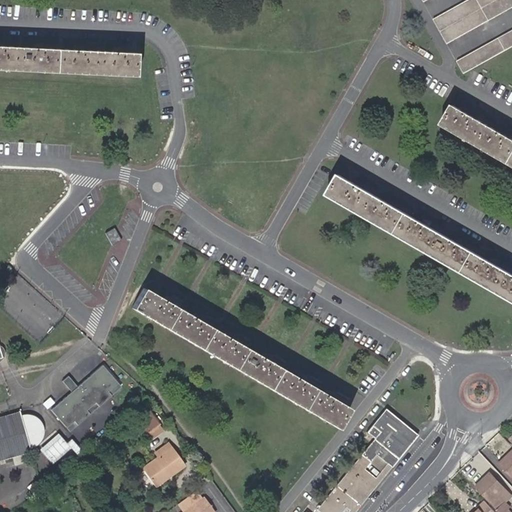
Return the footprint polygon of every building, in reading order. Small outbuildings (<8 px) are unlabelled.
[(511,0),(467,0),(434,18),(447,42),(511,6),(511,0)] [(511,30),(457,61),(464,73),(511,46),(511,30)] [(0,67),(134,73),(135,51),(118,50),(112,50),(78,48),(72,48),(39,47),(33,47),(0,45),(0,67)] [(511,138),(507,135),(502,133),(474,117),(469,114),(454,105),(443,125),(511,164),(511,138)] [(428,225),(424,223),(394,206),(390,203),(366,190),(361,187),(342,176),(330,195),(511,299),(511,273),(496,264),(491,262),(462,245),(457,242),(428,225)] [(114,228),(105,232),(111,245),(121,240),(114,228)] [(263,354),(233,338),(228,335),(198,318),(193,316),(169,302),(164,299),(142,287),(130,308),(342,425),(353,404),(333,393),(328,390),(304,377),(299,374),(268,357),(263,354)] [(118,381),(102,364),(52,409),(68,427),(73,422),(77,426),(90,414),(86,410),(95,402),(98,406),(111,395),(107,391),(118,381)] [(68,375),(62,381),(68,387),(74,381),(68,375)] [(135,420),(136,422),(150,412),(149,410),(135,420)] [(391,468),(417,436),(385,410),(372,427),(379,433),(377,435),(317,508),(321,511),(340,511),(345,506),(349,509),(352,511),(353,511),(379,483),(374,479),(363,469),(375,455),(387,464),(391,468)] [(0,459),(29,451),(27,446),(18,415),(17,411),(0,415),(0,459)] [(150,412),(136,422),(144,434),(159,423),(150,412)] [(21,414),(19,415),(18,415),(27,446),(28,446),(30,445),(34,442),(38,437),(40,433),(39,426),(36,420),(32,416),(26,414),(21,414)] [(159,423),(144,434),(148,439),(163,428),(159,423)] [(379,433),(372,427),(370,429),(377,435),(379,433)] [(57,464),(79,442),(74,437),(70,441),(60,431),(42,448),(57,464)] [(154,452),(157,457),(172,447),(168,442),(154,452)] [(170,473),(171,475),(185,465),(172,447),(157,457),(142,469),(153,485),(170,473)] [(511,453),(501,464),(511,475),(511,453)] [(374,479),(379,483),(391,468),(387,464),(374,479)] [(155,487),(171,475),(170,473),(153,485),(155,487)] [(511,496),(491,474),(476,489),(498,511),(509,511),(508,510),(506,511),(501,507),(506,502),(511,497),(511,496)] [(214,511),(203,496),(180,511),(214,511)] [(511,507),(506,502),(501,507),(506,511),(508,510),(511,507)] [(493,511),(486,503),(480,509),(482,510),(483,511),(493,511)]
